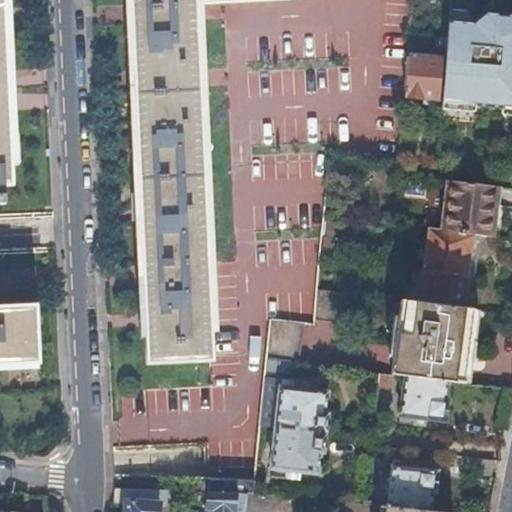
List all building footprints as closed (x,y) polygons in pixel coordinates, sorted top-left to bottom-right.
[(0,0),(0,185),(12,185),(11,162),(8,98),(5,40),(2,0),(0,0)] [(143,329),(145,362),(212,359),(206,229),(195,6),(194,0),(200,0),(200,2),(238,1),(261,0),(128,0),(132,84),(136,179),(143,329)] [(471,0),(449,0),(449,10),(470,11),(471,0)] [(449,10),(446,39),(443,73),(441,94),(455,96),(455,102),(496,105),(511,106),(511,15),(502,15),(480,15),(473,19),(473,24),(470,24),(470,11),(449,10)] [(439,59),(408,56),(404,94),(436,97),(439,59)] [(498,185),(448,179),(442,229),(476,234),(491,236),(498,185)] [(337,222),(323,220),(322,232),(335,233),(337,222)] [(434,304),(465,309),(476,234),(442,229),(430,228),(422,286),(436,288),(434,304)] [(335,233),(322,232),(320,254),(334,256),(335,233)] [(348,291),(317,287),(314,318),(344,322),(348,291)] [(465,309),(434,304),(401,299),(391,373),(400,375),(404,375),(446,381),(459,383),(470,309),(465,309)] [(0,305),(0,364),(38,362),(38,354),(35,304),(0,305)] [(459,383),(469,384),(480,311),(470,309),(459,383)] [(271,318),(267,356),(286,359),(300,361),(304,322),(271,318)] [(281,377),(276,425),(323,430),(323,427),(325,427),(326,413),(325,413),(327,391),(294,388),(295,378),(284,377),(286,359),(267,356),(265,375),(281,377)] [(400,375),(391,373),(379,372),(377,384),(398,387),(400,375)] [(265,375),(260,423),(276,425),(281,377),(265,375)] [(446,381),(404,375),(399,420),(413,422),(414,415),(444,419),(447,399),(444,398),(446,381)] [(323,430),(276,425),(271,474),(285,476),(286,466),(319,469),(321,448),(323,448),(324,433),(323,433),(323,430)] [(204,478),(209,478),(209,442),(112,444),(113,448),(204,447),(204,478)] [(499,459),(465,455),(463,473),(495,477),(499,459)] [(393,459),(388,505),(429,509),(432,491),(435,491),(437,471),(406,467),(406,461),(393,459)] [(210,505),(209,511),(243,511),(245,503),(246,490),(253,490),(254,478),(209,478),(206,505),(210,505)] [(113,489),(112,501),(124,502),(123,511),(157,511),(158,502),(164,502),(164,490),(142,490),(113,489)] [(245,503),(243,511),(271,511),(273,492),(253,490),(246,490),(245,503)]
